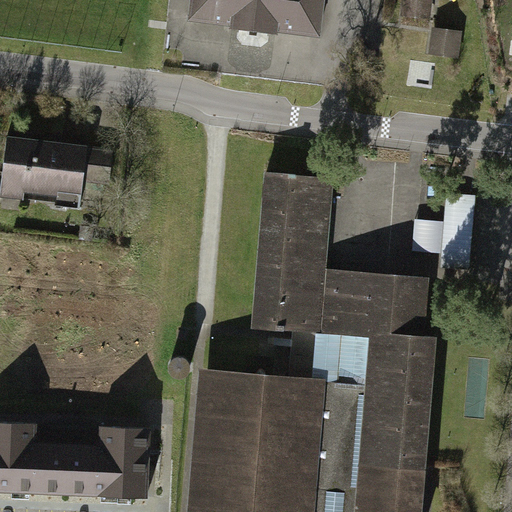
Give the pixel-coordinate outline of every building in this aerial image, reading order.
[(193,0),(190,29),(325,45),(330,0),(193,0)] [(437,0),(408,0),(408,17),(436,20),(437,0)] [(466,29),(437,29),(437,58),(465,59),(466,29)] [(123,151),(19,140),(13,198),(96,207),(99,186),(119,189),(123,151)] [(297,174),(267,172),(254,327),(285,330),(285,327),(294,328),(290,378),(369,385),(358,511),(420,511),(435,337),(423,336),(428,277),(391,274),(390,286),(324,280),(332,178),(297,175),(297,174)] [(475,259),(478,191),(449,190),(448,215),(418,214),(417,246),(445,247),(444,258),(475,259)] [(290,378),(209,371),(197,511),(358,511),(369,385),(290,378)] [(151,430),(0,424),(0,491),(149,497),(151,430)]
